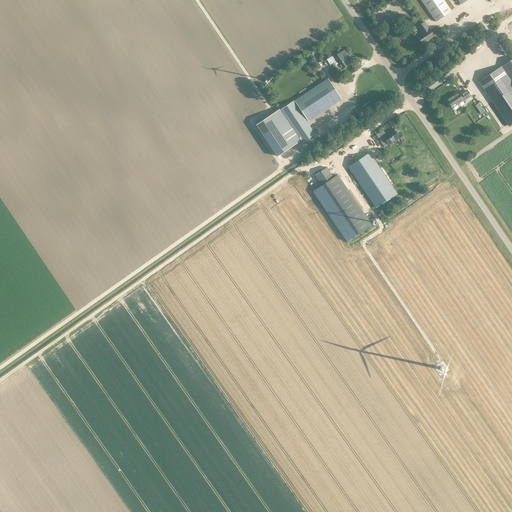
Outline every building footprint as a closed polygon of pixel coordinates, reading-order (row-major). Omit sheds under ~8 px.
[(451,11),(443,0),(421,0),(436,21),(451,11)] [(423,45),(427,42),(427,41),(434,36),(429,28),(428,28),(427,27),(428,26),(424,22),(418,26),(423,32),(417,36),(423,45)] [(344,50),(333,57),(332,56),(327,60),(330,65),(335,62),(337,65),(337,68),(339,71),(342,69),(349,65),(343,56),(347,54),(344,50)] [(511,59),(479,82),(484,90),(509,126),(511,123),(511,59)] [(328,79),(295,101),(309,121),(341,99),(328,79)] [(449,102),(451,105),(451,107),(452,106),(453,108),(463,100),(464,101),(471,96),(467,90),(460,95),(458,92),(453,95),(453,96),(447,100),(449,102)] [(316,134),(294,101),(280,110),(280,109),(257,125),(278,156),(301,141),(302,143),(316,134)] [(480,103),(476,106),(482,114),(486,112),(480,103)] [(379,138),(383,136),(389,145),(400,138),(393,128),(385,134),(383,130),(377,135),(379,138)] [(349,167),(376,207),(397,194),(369,153),(349,167)] [(315,175),(322,185),(313,192),(347,241),(372,224),(338,175),(334,178),(327,167),(315,175)]
